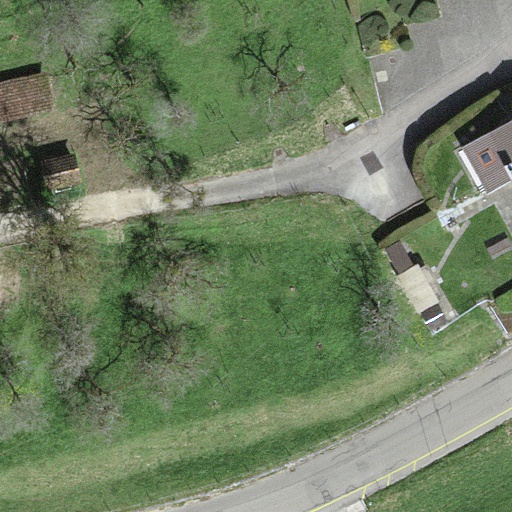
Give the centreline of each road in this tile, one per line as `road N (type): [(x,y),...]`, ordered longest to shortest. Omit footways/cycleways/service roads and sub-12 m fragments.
road 1 (residential): [(511,46),(324,156),(0,230)]
road 2 (tertiary): [(511,379),(252,511)]
